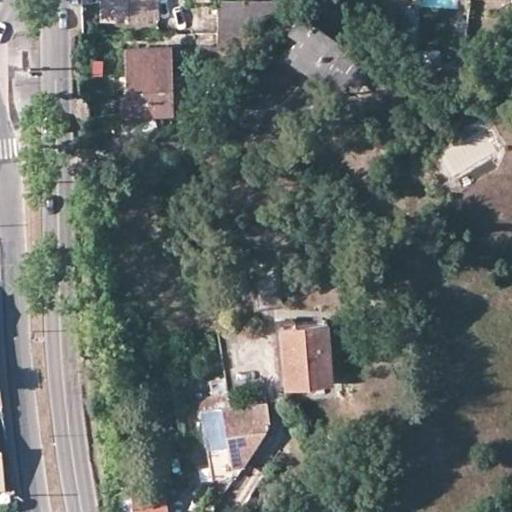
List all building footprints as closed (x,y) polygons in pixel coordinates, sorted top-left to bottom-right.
[(102,0),(105,17),(159,16),(158,0),(102,0)] [(256,34),(283,1),(220,2),(219,32),(256,34)] [(358,81),(370,65),(302,15),(292,27),(302,35),(293,48),(342,85),(350,75),(358,81)] [(256,34),(219,32),(219,46),(207,46),(207,64),(232,62),(256,34)] [(170,46),(129,48),(130,88),(126,88),(126,115),(171,113),(170,46)] [(255,277),(255,283),(257,301),(258,307),(281,305),(280,276),(255,277)] [(238,283),(239,302),(257,301),(255,283),(238,283)] [(327,320),(282,323),(289,402),(315,399),(315,381),(332,379),(327,320)] [(338,395),(347,395),(346,382),(337,382),(338,395)] [(241,471),(241,473),(243,474),(269,425),(277,417),(274,401),(236,403),(227,404),(225,393),(234,393),(234,390),(204,394),(220,475),(241,471)] [(225,393),(227,404),(236,403),(234,393),(225,393)] [(168,485),(131,489),(132,496),(168,492),(168,485)] [(133,511),(170,511),(168,492),(132,496),(133,511)]
